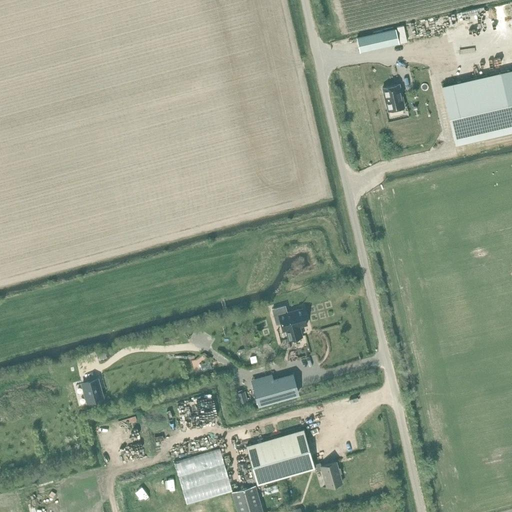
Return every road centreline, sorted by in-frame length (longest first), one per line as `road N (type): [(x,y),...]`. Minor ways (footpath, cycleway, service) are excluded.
road 1 (unclassified): [(420,511),(304,0)]
road 2 (track): [(114,511),(114,473),(150,461),(191,430)]
